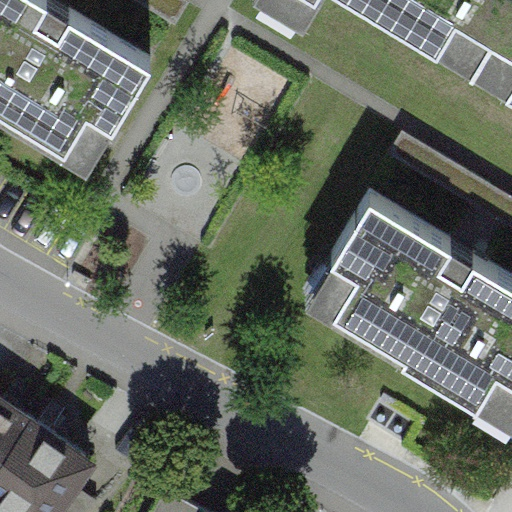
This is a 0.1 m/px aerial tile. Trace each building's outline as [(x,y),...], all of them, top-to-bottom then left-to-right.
[(59,10),(43,0),(0,0),(0,124),(70,168),(97,125),(121,141),(163,74),(59,10)] [(511,0),(333,0),(354,12),(361,0),(404,0),(511,63),(511,0)] [(511,239),(415,184),(346,303),(511,398),(511,239)] [(0,436),(31,389),(0,369),(0,436)] [(42,511),(95,432),(31,389),(0,436),(0,486),(38,511),(42,511)] [(241,511),(220,501),(214,511),(241,511)]
